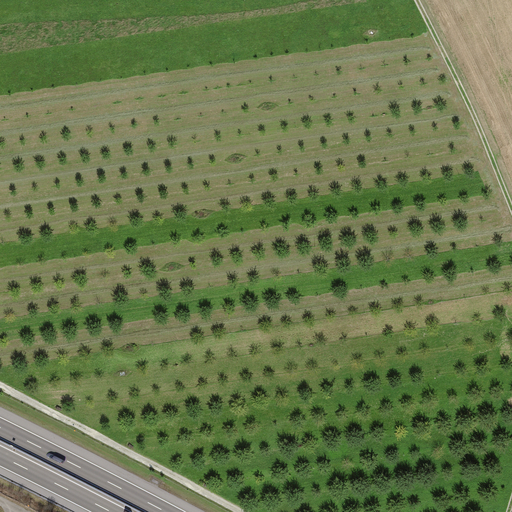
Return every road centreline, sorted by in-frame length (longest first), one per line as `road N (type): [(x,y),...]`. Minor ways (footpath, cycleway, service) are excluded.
road 1 (track): [(241,511),(0,386)]
road 2 (track): [(415,0),(511,210)]
road 3 (motorway): [(165,511),(0,427)]
road 4 (motorway): [(0,455),(111,511)]
